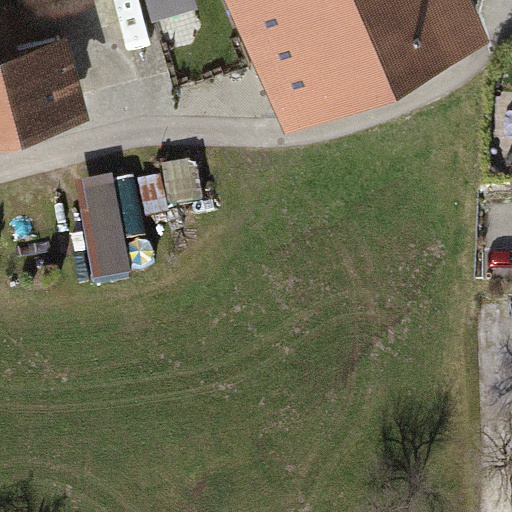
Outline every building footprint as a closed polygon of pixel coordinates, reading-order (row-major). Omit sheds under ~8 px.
[(196,0),(147,0),(153,18),(197,4),(196,0)] [(228,0),(284,125),(493,33),(477,0),(228,0)] [(6,7),(0,8),(0,131),(88,109),(66,28),(15,41),(6,7)] [(197,160),(157,167),(158,176),(138,180),(145,218),(169,214),(167,207),(204,200),(197,160)] [(133,277),(115,180),(76,187),(93,284),(133,277)]
